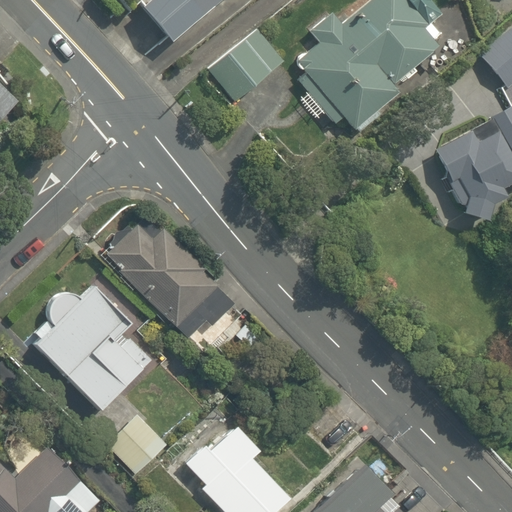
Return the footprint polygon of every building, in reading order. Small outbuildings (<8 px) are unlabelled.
[(221,0),(146,0),(133,12),(166,49),(221,0)] [(303,33),(318,50),(289,76),(305,94),(293,104),(310,122),(318,114),(328,125),(338,116),(358,138),(379,118),(373,112),(395,92),(392,89),(439,45),(397,0),(371,0),(341,28),(325,12),(303,33)] [(467,131),(428,152),(455,203),(452,217),(483,225),(489,204),(501,197),(498,192),(511,184),(511,165),(509,160),(511,158),(511,21),(473,56),(488,73),(507,109),(489,118),(496,131),(473,144),(467,131)] [(284,61),(255,28),(201,75),(229,108),(284,61)] [(0,117),(16,101),(0,85),(0,117)] [(126,230),(98,258),(182,341),(198,325),(206,333),(235,305),(165,236),(148,252),(126,230)] [(51,329),(30,349),(96,417),(149,366),(118,333),(127,325),(92,289),(79,302),(78,301),(76,299),(75,298),(73,298),(71,297),(70,296),(68,296),(66,296),(65,296),(63,296),(61,296),(59,296),(58,297),(56,298),(54,298),(53,299),(52,301),(50,302),(49,303),(48,305),(47,306),(46,308),(46,309),(45,311),(45,313),(45,315),(45,316),(45,318),(46,320),(46,322),(47,323),(47,325),(48,326),(49,328),(51,329)] [(132,414),(101,442),(130,473),(161,444),(132,414)] [(178,467),(181,471),(218,511),(276,511),(285,504),(247,461),(256,453),(233,427),(204,453),(200,448),(178,467)] [(0,460),(0,511),(96,511),(99,510),(39,450),(14,475),(0,460)] [(371,511),(386,499),(356,467),(306,511),(371,511)]
